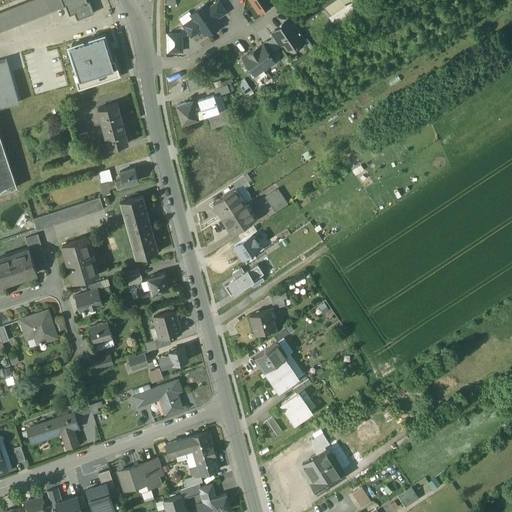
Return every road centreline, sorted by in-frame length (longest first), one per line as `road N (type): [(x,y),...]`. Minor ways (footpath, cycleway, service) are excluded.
road 1 (tertiary): [(232,407),(145,64)]
road 2 (residential): [(0,489),(232,407)]
road 3 (residential): [(145,64),(191,60),(232,30),(237,0)]
